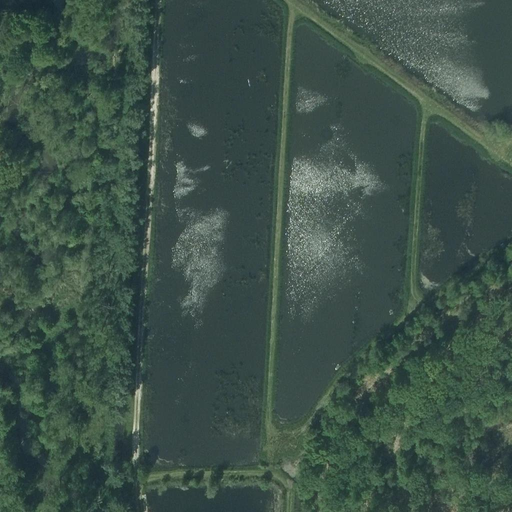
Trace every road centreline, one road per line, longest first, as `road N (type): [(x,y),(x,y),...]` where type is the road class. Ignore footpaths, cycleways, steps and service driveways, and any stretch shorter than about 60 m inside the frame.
road 1 (track): [(315,511),(330,443),(354,404),(408,351),(511,278)]
road 2 (track): [(138,479),(285,478)]
